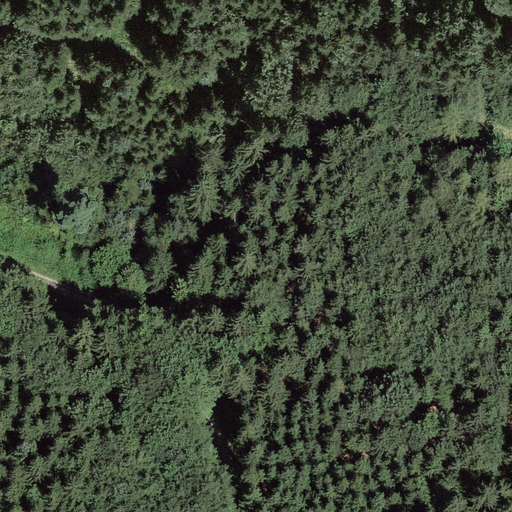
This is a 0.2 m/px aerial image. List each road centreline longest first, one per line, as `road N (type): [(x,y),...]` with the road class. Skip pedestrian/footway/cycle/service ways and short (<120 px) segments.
road 1 (track): [(0,259),(138,320),(178,347),(205,390)]
road 2 (track): [(227,511),(205,390)]
